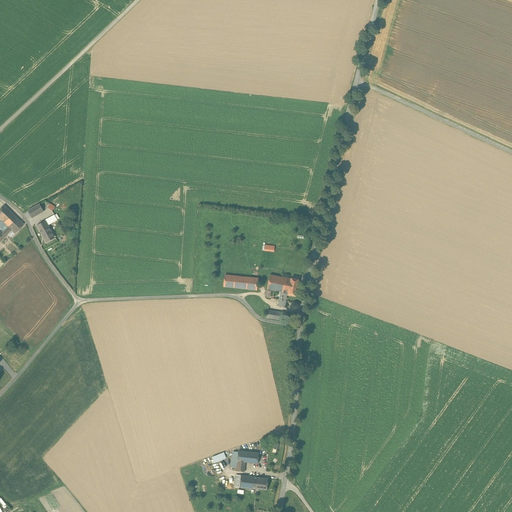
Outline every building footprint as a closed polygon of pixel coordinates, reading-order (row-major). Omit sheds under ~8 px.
[(39,203),(28,210),(33,218),(44,211),(39,203)] [(16,217),(4,205),(0,208),(0,218),(8,226),(16,217)] [(54,215),(45,220),(45,221),(46,221),(48,225),(57,220),(54,215)] [(16,217),(8,226),(8,227),(3,232),(2,233),(6,236),(9,233),(10,234),(12,232),(10,230),(11,229),(15,233),(24,225),(16,217)] [(45,221),(36,226),(40,233),(50,228),(48,225),(46,221),(45,221)] [(50,228),(40,233),(46,243),(55,238),(50,228)] [(238,277),(225,275),(225,288),(256,291),(257,283),(260,283),(261,279),(247,277),(238,277)] [(290,280),(269,276),(267,290),(281,292),(287,293),(289,293),(288,295),(295,296),(298,280),(290,279),(290,280)] [(287,295),(280,294),(278,306),(285,307),(287,295)] [(285,312),(268,309),(267,317),(283,320),(285,312)] [(259,453),(238,451),(238,452),(237,468),(236,471),(244,472),(245,462),(258,463),(259,453)] [(214,463),(226,458),(224,452),(212,457),(214,463)] [(254,477),(236,475),(235,486),(253,488),(254,477)] [(268,478),(254,477),(253,488),(267,490),(268,478)]
